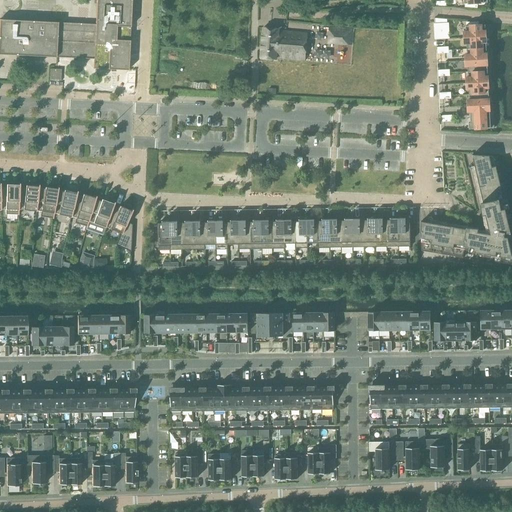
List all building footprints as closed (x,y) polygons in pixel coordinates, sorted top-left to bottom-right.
[(93,20),(93,24),(0,19),(0,54),(26,56),(26,58),(32,58),(32,56),(74,58),(74,61),(78,61),(78,58),(94,59),(93,69),(111,69),(111,72),(116,72),(116,70),(128,70),(131,0),(94,0),(94,4),(96,4),(96,20),(93,20)] [(464,32),(464,38),(489,36),(489,25),(478,25),(478,23),(467,23),(467,26),(466,26),(466,32),(464,32)] [(307,34),(278,31),(279,29),(263,27),(261,58),(276,59),(276,57),(305,60),(307,34)] [(352,29),(330,28),(329,31),(348,33),(347,44),(351,44),(352,29)] [(466,43),(467,49),(490,48),(489,36),(464,38),(465,43),(466,43)] [(465,55),(465,60),(491,59),(490,48),(467,49),(467,55),(465,55)] [(468,66),(468,72),(491,71),(491,59),(465,60),(466,66),(468,66)] [(61,69),(50,69),(50,81),(61,82),(61,69)] [(466,77),(467,83),(492,82),(491,71),(468,72),(468,77),(466,77)] [(492,94),(492,82),(467,83),(467,89),(469,89),(469,95),(489,94),(492,94)] [(489,105),(489,94),(469,95),(469,100),(467,100),(468,106),(489,105)] [(493,104),(489,105),(468,106),(468,112),(470,112),(471,123),(469,123),(469,129),(494,128),(493,104)] [(510,233),(511,233),(493,156),(472,155),(487,219),(482,219),(481,229),(484,229),(483,232),(421,222),(421,251),(463,258),(464,250),(469,250),(496,255),(497,251),(501,252),(500,256),(511,257),(511,252),(511,251),(508,237),(505,236),(504,236),(505,232),(510,233)] [(5,209),(5,214),(18,215),(19,182),(18,182),(18,185),(6,185),(6,186),(0,187),(0,184),(0,197),(0,210),(1,210),(1,209),(5,209)] [(19,182),(18,215),(19,210),(23,210),(35,211),(35,212),(36,212),(38,184),(38,186),(26,185),(25,187),(19,187),(19,182)] [(57,186),(57,189),(45,187),(45,189),(38,188),(39,184),(38,184),(36,212),(37,212),(37,211),(41,212),(40,216),(52,218),(52,219),(53,219),(58,186),(57,186)] [(57,191),(58,187),(58,186),(53,219),(54,213),(70,217),(71,217),(77,190),(76,190),(76,192),(64,190),(63,192),(57,191)] [(95,195),(94,197),(83,194),(82,196),(76,195),(77,190),(71,217),(71,218),(71,217),(76,218),(75,223),(86,226),(86,227),(87,227),(96,195),(95,195)] [(96,195),(87,227),(89,221),(104,227),(104,228),(105,228),(114,201),(113,204),(101,199),(101,201),(95,199),(96,195)] [(132,209),(131,211),(120,206),(119,208),(113,206),(114,202),(114,201),(105,228),(105,227),(110,229),(121,234),(116,245),(130,251),(132,224),(127,222),(132,209)] [(364,220),(364,247),(375,247),(375,218),(368,218),(368,220),(364,220)] [(375,218),(375,247),(387,247),(386,220),(383,220),(383,218),(375,218)] [(386,220),(387,247),(398,247),(398,218),(391,218),(391,220),(386,220)] [(398,218),(398,247),(410,247),(410,220),(406,220),(405,218),(398,218)] [(307,243),(307,219),(299,220),(299,221),(295,221),(296,243),(296,248),(307,248),(307,243)] [(318,243),(318,221),(314,221),(314,219),(307,219),(307,243),(318,243)] [(330,248),(329,219),(322,219),(322,221),(318,221),(318,243),(318,248),(330,248)] [(329,219),(330,248),(341,248),(341,221),(337,221),(337,219),(329,219)] [(341,221),(341,248),(353,247),(352,219),(345,219),(345,221),(341,221)] [(352,219),(353,247),(364,247),(364,220),(360,220),(360,219),(352,219)] [(239,244),(238,220),(231,221),(231,222),(227,222),(227,244),(228,244),(238,244),(239,244)] [(250,249),(250,222),(246,222),(246,220),(238,220),(239,244),(238,244),(238,249),(250,249)] [(262,249),(261,220),(254,220),(254,222),(250,222),(250,249),(260,249),(262,249)] [(273,249),(273,222),(269,222),(269,220),(261,220),(262,249),(273,249)] [(284,244),(284,220),(277,220),(277,222),(273,222),(273,249),(284,248),(284,244)] [(296,243),(295,221),(292,221),(292,220),(284,220),(284,244),(296,243)] [(158,223),(159,250),(170,250),(170,221),(163,221),(163,223),(158,223)] [(170,221),(170,250),(182,250),(181,223),(177,223),(177,221),(170,221)] [(181,223),(182,250),(193,250),(193,221),(185,221),(185,223),(181,223)] [(205,245),(204,223),(200,223),(200,221),(193,221),(193,250),(205,250),(205,245)] [(216,245),(216,221),(208,221),(208,223),(204,223),(205,245),(216,245)] [(227,244),(227,222),(223,222),(223,221),(216,221),(216,245),(216,249),(228,249),(228,244),(227,244)] [(80,268),(93,268),(93,259),(94,256),(82,252),(80,260),(80,268)] [(49,264),(61,267),(61,259),(51,257),(49,264)] [(491,311),(491,329),(501,329),(501,310),(491,311)] [(501,310),(501,329),(511,329),(511,310),(501,310)] [(420,311),(409,312),(410,330),(420,330),(420,311)] [(420,311),(420,330),(431,330),(430,311),(420,311)] [(480,311),(481,329),(491,329),(491,311),(480,311)] [(334,312),(324,313),(324,331),(334,331),(334,312)] [(379,331),(379,312),(368,312),(368,331),(379,331)] [(389,312),(379,312),(379,331),(389,330),(389,312)] [(389,312),(389,330),(399,330),(399,312),(389,312)] [(399,312),(399,330),(410,330),(409,312),(399,312)] [(248,313),(237,314),(237,332),(248,332),(248,313)] [(267,340),(270,340),(270,313),(250,313),(250,323),(257,323),(258,336),(267,336),(267,340)] [(290,313),(270,313),(270,340),(273,339),(273,336),(283,336),(283,322),(290,322),(290,313)] [(303,331),(303,313),(292,313),(293,332),(303,331)] [(313,313),(303,313),(303,331),(314,331),(313,313)] [(324,331),(324,313),(313,313),(314,331),(324,331)] [(176,314),(166,315),(166,333),(176,333),(176,314)] [(186,314),(176,314),(176,333),(186,333),(186,314)] [(196,314),(186,314),(186,333),(196,333),(196,314)] [(206,314),(196,314),(196,333),(207,333),(206,314)] [(217,314),(206,314),(207,333),(217,333),(217,314)] [(227,314),(217,314),(217,333),(227,332),(227,314)] [(237,314),(227,314),(227,332),(237,332),(237,314)] [(77,316),(77,334),(88,334),(88,315),(77,316)] [(88,315),(88,334),(98,334),(98,315),(88,315)] [(98,315),(98,334),(108,334),(108,315),(98,315)] [(108,315),(108,334),(118,334),(118,315),(108,315)] [(118,315),(118,334),(129,334),(129,315),(118,315)] [(156,333),(155,315),(145,315),(145,333),(156,333)] [(166,315),(155,315),(156,333),(166,333),(166,315)] [(16,316),(6,316),(6,335),(16,335),(16,316)] [(27,316),(16,316),(16,335),(27,335),(27,316)] [(445,341),(445,322),(435,322),(435,341),(445,341)] [(455,322),(445,322),(445,341),(456,341),(455,322)] [(466,322),(455,322),(456,341),(466,340),(466,322)] [(476,322),(466,322),(466,340),(477,340),(476,322)] [(42,346),(42,327),(42,323),(31,323),(31,327),(31,346),(42,346)] [(42,327),(42,346),(52,345),(52,327),(42,327)] [(62,327),(52,327),(52,345),(62,345),(62,327)] [(73,327),(62,327),(62,345),(73,345),(73,327)] [(424,386),(425,409),(435,408),(435,386),(428,386),(428,384),(424,385),(424,386)] [(435,408),(446,408),(446,386),(446,384),(442,384),(442,386),(435,386),(435,408)] [(446,386),(446,408),(457,408),(457,386),(450,386),(450,384),(446,384),(446,386)] [(457,386),(457,408),(468,408),(468,386),(468,384),(464,384),(464,386),(457,386)] [(471,384),(468,384),(468,386),(468,408),(479,408),(478,385),(471,385),(471,384)] [(479,408),(489,408),(489,385),(489,384),(485,384),(486,385),(478,385),(479,408)] [(489,385),(489,408),(500,408),(500,385),(493,385),(493,384),(489,384),(489,385)] [(500,408),(511,408),(511,385),(511,384),(507,384),(507,385),(500,385),(500,408)] [(225,411),(225,386),(225,385),(218,385),(218,386),(218,388),(214,389),(214,411),(225,411)] [(236,411),(236,388),(232,388),(232,385),(225,385),(225,386),(225,411),(236,411)] [(370,409),(381,409),(381,387),(381,385),(369,385),(369,392),(370,392),(370,409)] [(381,387),(381,409),(392,409),(392,386),(385,387),(385,385),(381,385),(381,387)] [(392,409),(403,409),(403,386),(403,385),(399,385),(399,386),(392,386),(392,409)] [(403,386),(403,409),(414,409),(414,386),(406,386),(406,385),(403,385),(403,386)] [(414,409),(425,409),(424,386),(424,385),(421,385),(421,386),(414,386),(414,409)] [(268,407),(268,386),(264,386),(264,388),(257,388),(257,411),(268,410),(268,407)] [(268,407),(279,407),(279,388),(272,388),(272,386),(268,386),(268,407)] [(290,410),(290,388),(290,386),(286,386),(286,388),(279,388),(279,407),(279,410),(290,410)] [(293,388),(293,386),(290,386),(290,388),(290,410),(301,410),(300,388),(293,388)] [(311,410),(311,387),(311,386),(307,386),(308,387),(300,388),(301,410),(311,410)] [(322,410),(322,387),(315,387),(315,386),(311,386),(311,387),(311,410),(322,410)] [(333,392),(335,392),(335,386),(328,386),(328,387),(322,387),(322,410),(333,410),(333,392)] [(182,411),(182,389),(182,387),(169,388),(169,394),(171,394),(171,412),(182,411)] [(185,389),(185,387),(182,387),(182,389),(182,411),(193,411),(192,389),(185,389)] [(203,411),(203,389),(203,387),(200,387),(200,389),(192,389),(193,411),(203,411)] [(207,389),(207,387),(203,387),(203,389),(203,411),(214,411),(214,389),(207,389)] [(246,387),(243,387),(243,388),(236,388),(236,411),(247,411),(246,388),(246,387)] [(257,411),(257,388),(250,388),(250,387),(246,387),(246,388),(247,411),(257,411)] [(112,388),(108,388),(108,390),(101,390),(102,412),(112,412),(112,390),(112,388)] [(123,412),(123,390),(116,390),(116,388),(112,388),(112,390),(112,412),(123,412)] [(134,395),(136,395),(135,388),(129,388),(129,390),(123,390),(123,412),(134,412),(134,395)] [(26,389),(22,389),(22,391),(15,391),(15,413),(26,413),(26,391),(26,389)] [(37,413),(36,391),(29,391),(29,389),(26,389),(26,391),(26,413),(37,413)] [(47,389),(44,389),(44,391),(36,391),(37,413),(48,413),(47,391),(47,389)] [(58,413),(58,390),(51,391),(51,389),(47,389),(47,391),(48,413),(58,413)] [(69,389),(65,389),(65,390),(58,390),(58,413),(69,413),(69,390),(69,389)] [(80,413),(80,390),(73,390),(72,389),(69,389),(69,390),(69,413),(80,413)] [(90,389),(87,389),(87,390),(80,390),(80,413),(91,413),(90,390),(90,389)] [(102,412),(101,390),(94,390),(94,389),(90,389),(90,390),(91,413),(102,412)] [(15,413),(15,391),(8,391),(8,390),(4,390),(4,391),(4,414),(15,413)] [(491,470),(491,449),(480,450),(480,436),(474,436),(475,452),(480,452),(480,471),(491,470)] [(491,449),(491,470),(503,470),(502,456),(508,456),(508,438),(508,436),(502,436),(502,445),(491,445),(491,449)] [(424,440),(425,441),(425,449),(431,449),(431,467),(445,467),(444,439),(424,439),(424,440)] [(425,441),(419,441),(406,442),(406,469),(420,469),(419,451),(425,451),(425,449),(425,441)] [(375,451),(376,470),(389,470),(389,442),(369,442),(369,451),(375,451)] [(458,470),(469,470),(469,444),(458,444),(458,470)] [(319,448),(319,452),(319,473),(331,473),(330,458),(336,458),(336,445),(330,445),(330,448),(319,448)] [(197,456),(187,456),(187,477),(198,477),(198,463),(203,463),(203,447),(197,447),(197,456)] [(242,476),(253,476),(253,450),(241,450),(241,456),(242,476)] [(264,450),(253,450),(253,476),(264,476),(264,455),(264,450)] [(104,486),(103,465),(103,460),(92,460),(92,452),(86,452),(86,468),(92,468),(92,486),(104,486)] [(319,473),(319,452),(308,453),(308,474),(319,473)] [(125,483),(137,482),(136,457),(125,457),(125,453),(119,453),(119,469),(125,469),(125,483)] [(285,453),(286,455),(286,479),(297,479),(297,471),(297,453),(285,453)] [(187,477),(187,456),(187,454),(175,454),(175,477),(187,477)] [(220,480),(220,459),(220,454),(208,454),(209,480),(220,480)] [(26,465),(31,465),(31,483),(45,483),(45,455),(25,456),(25,458),(26,458),(26,465)] [(286,455),(275,456),(275,479),(286,479),(286,455)] [(59,456),(53,456),(53,471),(53,472),(59,472),(59,484),(70,484),(70,459),(59,459),(59,456)] [(6,458),(6,486),(20,485),(20,467),(26,467),(26,465),(26,458),(25,458),(6,458)] [(70,459),(70,484),(81,484),(81,458),(70,459)] [(231,459),(220,459),(220,480),(231,480),(231,459)] [(114,465),(103,465),(104,486),(114,486),(114,465)]
